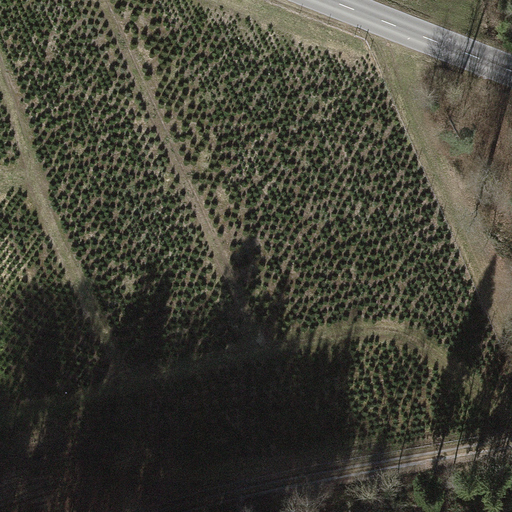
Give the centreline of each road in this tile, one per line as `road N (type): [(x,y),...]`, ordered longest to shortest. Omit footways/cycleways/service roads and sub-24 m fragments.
road 1 (track): [(204,511),(511,438)]
road 2 (tertiary): [(511,77),(316,0)]
